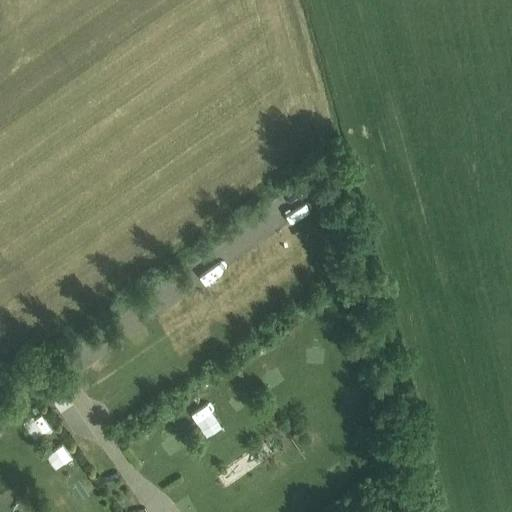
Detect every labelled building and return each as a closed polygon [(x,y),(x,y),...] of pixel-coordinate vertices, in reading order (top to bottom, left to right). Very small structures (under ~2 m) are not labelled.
[(230,250),(190,279),(209,304),(248,273),(230,250)] [(200,338),(208,357),(222,351),(215,332),(200,338)] [(347,388),(354,402),(372,394),(365,379),(347,388)] [(31,398),(12,412),(39,450),(58,437),(31,398)] [(211,402),(198,409),(210,434),(224,428),(211,402)] [(171,454),(186,443),(173,425),(158,436),(171,454)] [(93,474),(74,484),(83,503),(103,493),(93,474)] [(309,495),(293,506),(296,511),(317,511),(320,510),(309,495)]
